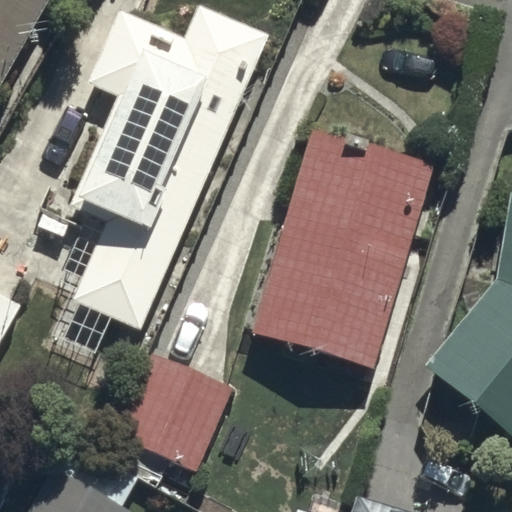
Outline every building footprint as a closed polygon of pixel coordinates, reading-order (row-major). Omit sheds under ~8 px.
[(0,0),(0,94),(54,0),(0,0)] [(81,318),(143,343),(259,52),(196,27),(185,55),(125,32),(99,98),(128,109),(85,216),(116,228),(81,318)] [(431,186),(317,154),(260,353),(375,385),(431,186)] [(511,275),(508,305),(431,393),(511,457),(511,275)] [(0,314),(0,343),(13,322),(0,314)] [(155,373),(121,444),(193,479),(227,407),(155,373)] [(103,511),(60,487),(44,511),(103,511)]
